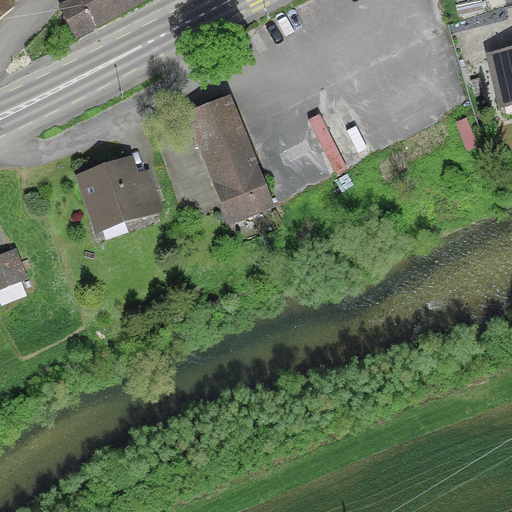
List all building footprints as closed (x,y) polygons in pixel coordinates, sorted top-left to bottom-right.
[(0,0),(0,17),(12,6),(6,0),(0,0)] [(76,0),(77,1),(59,11),(73,40),(150,0),(76,0)] [(511,106),(511,57),(489,63),(499,110),(511,106)] [(276,204),(232,92),(184,111),(228,223),(276,204)] [(132,154),(75,173),(95,234),(163,211),(149,168),(138,171),(132,154)] [(16,248),(0,254),(0,300),(2,305),(25,295),(20,282),(28,279),(16,248)]
